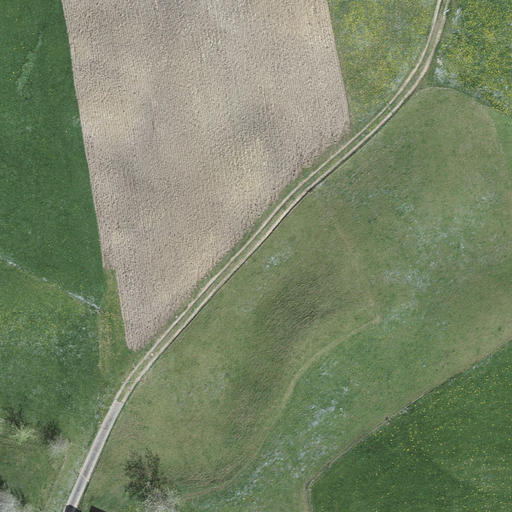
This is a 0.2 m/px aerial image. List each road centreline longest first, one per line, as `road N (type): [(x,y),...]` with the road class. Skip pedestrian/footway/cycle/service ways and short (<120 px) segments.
road 1 (track): [(118,402),(293,197),(404,94),(445,0)]
road 2 (track): [(118,402),(70,511)]
